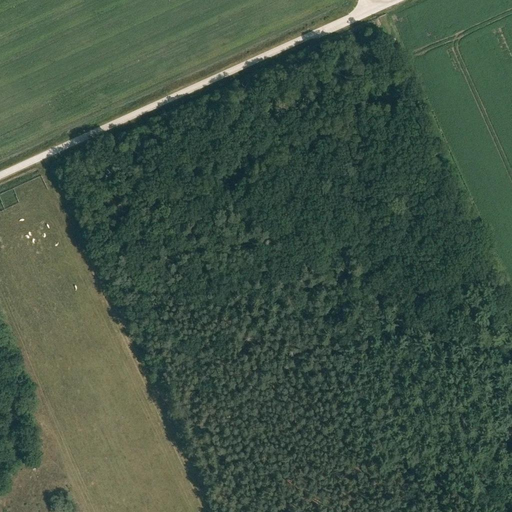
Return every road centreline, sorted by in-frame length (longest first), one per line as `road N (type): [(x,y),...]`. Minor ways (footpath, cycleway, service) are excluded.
road 1 (unclassified): [(0,179),(371,8)]
road 2 (track): [(39,161),(203,511)]
